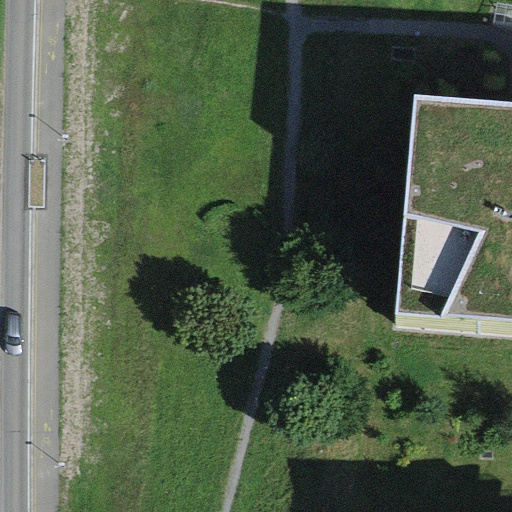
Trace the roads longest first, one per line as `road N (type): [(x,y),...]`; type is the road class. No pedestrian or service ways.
road 1 (motorway): [(228,511),(238,0)]
road 2 (motorway): [(92,0),(84,511)]
road 3 (tertiary): [(28,0),(22,511)]
